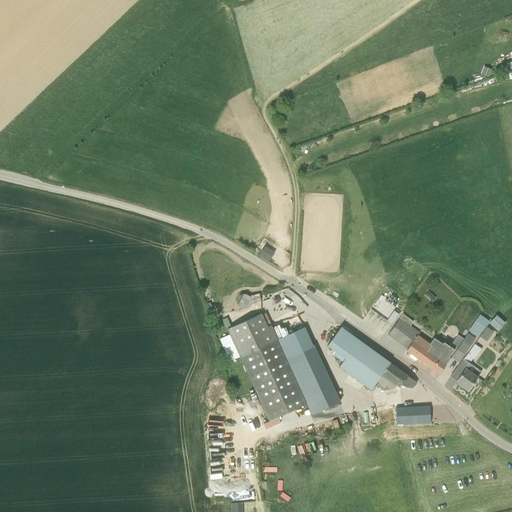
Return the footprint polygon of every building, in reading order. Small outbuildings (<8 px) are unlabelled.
[(265,245),(260,254),(271,260),(276,250),(265,245)] [(396,289),(390,298),(383,293),(373,306),(393,321),(410,299),(396,289)] [(237,296),(241,306),(253,302),(249,291),(237,296)] [(429,291),(425,295),(432,302),(436,298),(429,291)] [(490,321),(499,329),(507,320),(498,312),(490,321)] [(227,328),(269,421),(306,404),(311,414),(339,402),(314,347),(313,347),(304,327),(277,339),(271,325),(266,327),(261,314),(227,328)] [(417,358),(421,360),(431,345),(429,344),(417,335),(419,333),(410,326),(413,322),(403,314),(388,335),(407,349),(406,350),(411,353),(409,356),(415,360),(417,358)] [(468,330),(477,337),(489,321),(479,314),(468,330)] [(374,390),(378,385),(384,390),(394,388),(396,385),(400,387),(402,384),(406,387),(411,388),(416,382),(340,327),(327,345),(334,350),(331,353),(342,361),(339,366),(373,391),(374,390)] [(493,332),(487,327),(480,337),(486,341),(493,332)] [(434,338),(429,344),(431,345),(421,360),(440,373),(451,357),(459,362),(469,346),(475,339),(467,334),(456,351),(443,342),(442,344),(434,338)] [(456,381),(468,390),(481,372),(463,359),(456,370),(455,370),(450,377),(456,381)] [(430,423),(429,406),(395,407),(396,425),(430,423)] [(243,511),(243,501),(232,501),(232,511),(243,511)]
